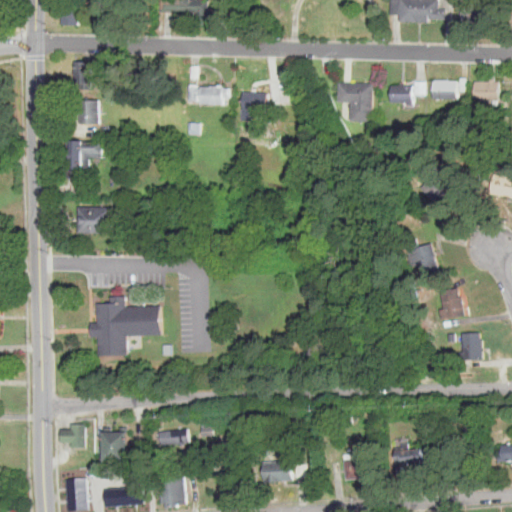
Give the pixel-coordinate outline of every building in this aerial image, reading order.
[(212,25),(212,0),(163,0),(163,11),(201,12),(200,24),(212,25)] [(448,18),(448,9),(441,9),(441,0),(393,0),(393,15),(403,15),(403,22),(432,22),(432,18),(448,18)] [(465,0),(488,0),(488,19),(465,18),(465,0)] [(66,5),(83,6),(82,25),(65,25),(65,18),(62,18),(62,12),(66,12),(66,5)] [(77,60),(95,61),(94,88),(76,87),(77,60)] [(479,81),(493,81),(493,78),(498,78),(498,82),(503,82),(503,101),(479,101),(479,81)] [(417,85),(417,80),(429,80),(428,95),(416,95),(417,85)] [(437,81),(460,80),(461,98),(438,99),(437,81)] [(344,83),(376,84),(376,123),(356,122),(356,103),(344,103),(344,83)] [(395,85),(417,85),(416,95),(417,102),(395,103),(395,85)] [(193,87),(203,88),(203,86),(233,87),(232,98),(228,98),(228,105),(203,103),(204,101),(192,100),(193,87)] [(244,89),(273,91),(272,111),(264,110),(262,113),(262,122),(242,121),(244,89)] [(81,100),(102,100),(102,124),(82,124),(81,100)] [(69,142),(105,141),(105,158),(92,158),(93,178),(69,178),(69,142)] [(438,202),(425,187),(434,179),(430,174),(442,163),(460,183),(438,202)] [(498,175),(511,177),(511,197),(495,194),(498,175)] [(81,207),(115,208),(114,234),(81,233),(81,207)] [(443,271),(434,239),(412,245),(418,264),(421,263),(425,276),(443,271)] [(444,292),(454,291),(455,298),(465,297),(467,317),(447,319),(444,292)] [(101,337),(95,337),(94,323),(101,323),(100,305),(114,304),(114,297),(129,297),(129,306),(166,305),(167,335),(130,336),(131,356),(102,357),(101,337)] [(466,333),(484,333),(485,359),(461,360),(461,353),(466,353),(466,333)] [(347,412),(357,412),(358,421),(348,421),(347,412)] [(205,418),(216,417),(217,425),(206,426),(205,418)] [(61,429),(62,440),(72,441),(72,446),(85,445),(85,424),(70,424),(70,429),(61,429)] [(217,425),(217,434),(207,435),(206,426),(217,425)] [(162,430),(192,427),(194,441),(188,442),(189,444),(184,444),(184,442),(164,444),(162,430)] [(101,431),(127,431),(127,460),(101,459),(101,431)] [(506,443),(511,442),(511,460),(502,461),(501,452),(507,452),(506,443)] [(399,449),(434,445),(435,461),(407,464),(407,462),(401,463),(399,449)] [(348,453),(368,451),(369,456),(378,455),(379,475),(350,478),(348,453)] [(298,480),(296,456),(290,456),(291,459),(266,461),(268,482),(298,480)] [(309,462),(310,476),(299,476),(298,463),(309,462)] [(162,486),(167,485),(166,477),(187,475),(190,502),(181,503),(181,506),(170,507),(170,501),(164,502),(162,486)] [(70,478),(90,477),(91,492),(71,494),(70,478)] [(108,488),(146,486),(147,502),(109,505),(108,488)] [(91,492),(92,508),(72,510),(71,494),(91,492)]
